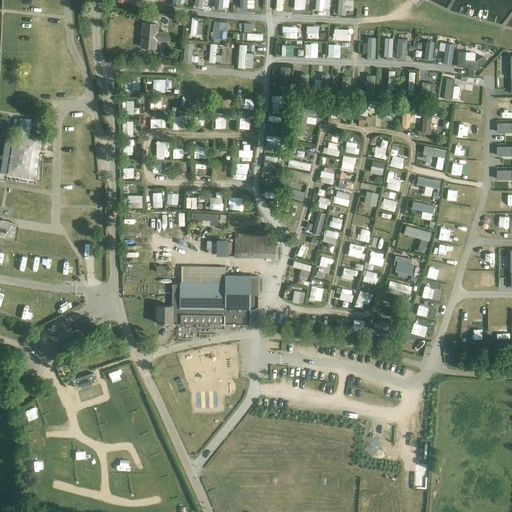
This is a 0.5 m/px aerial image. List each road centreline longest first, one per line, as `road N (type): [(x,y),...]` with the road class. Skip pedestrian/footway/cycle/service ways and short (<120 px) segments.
road 1 (unclassified): [(206,511),(115,298),(97,0)]
road 2 (track): [(430,369),(350,345),(261,334)]
